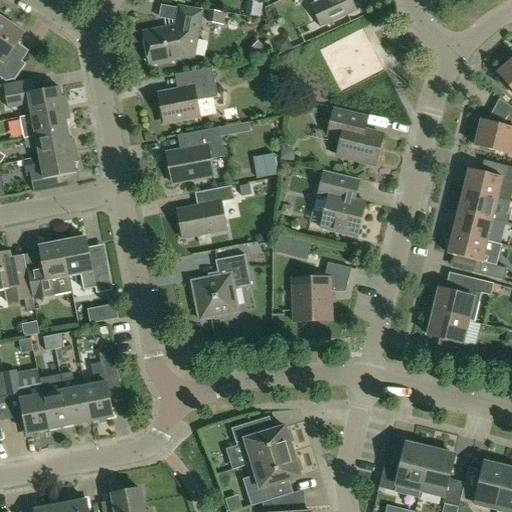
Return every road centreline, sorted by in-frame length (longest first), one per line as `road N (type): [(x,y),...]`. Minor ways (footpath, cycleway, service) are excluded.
road 1 (residential): [(367,377),(451,49)]
road 2 (residential): [(171,401),(151,356),(118,192)]
road 3 (residential): [(171,401),(257,377),(367,377)]
road 4 (residential): [(118,192),(84,31)]
road 5 (residential): [(156,440),(0,474)]
road 6 (residential): [(367,377),(511,412)]
road 7 (residential): [(349,511),(346,466),(367,377)]
road 8 (residential): [(0,216),(118,192)]
